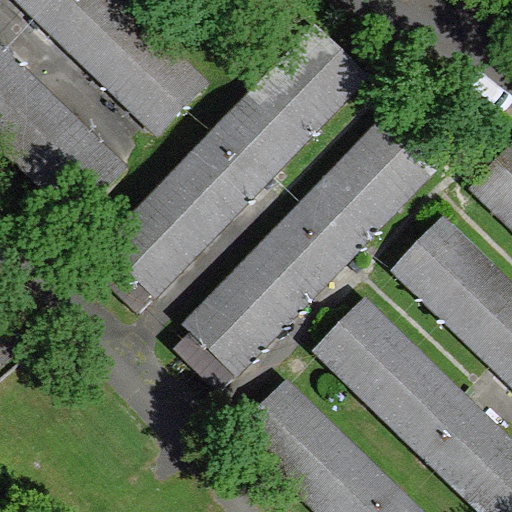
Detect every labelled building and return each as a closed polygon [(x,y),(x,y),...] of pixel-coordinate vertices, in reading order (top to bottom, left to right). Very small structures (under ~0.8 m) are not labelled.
[(211,84),(123,0),(15,0),(159,138),(211,84)] [(368,80),(316,30),(107,247),(159,297),(368,80)] [(127,167),(0,43),(0,148),(75,221),(127,167)] [(450,160),(398,109),(188,326),(240,377),(450,160)] [(511,154),(475,193),(511,229),(511,154)] [(511,280),(449,220),(397,274),(511,385),(511,280)] [(511,511),(511,440),(369,302),(317,356),(477,511),(511,511)] [(0,368),(27,342),(0,314),(0,368)] [(422,511),(290,383),(238,437),(315,511),(422,511)]
